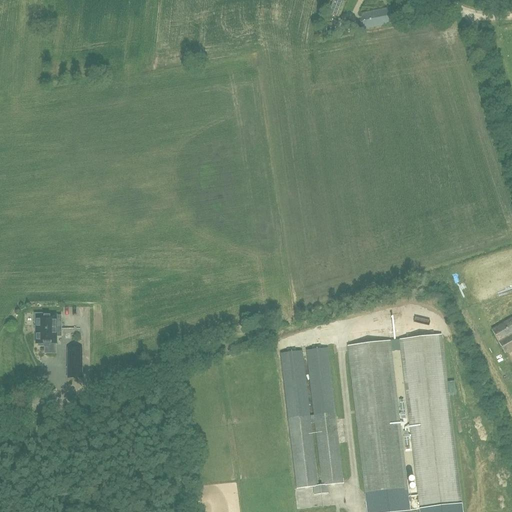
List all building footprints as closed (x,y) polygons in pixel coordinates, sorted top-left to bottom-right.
[(332,0),(328,14),(337,17),(343,1),(340,0),(332,0)] [(360,14),(363,30),(403,21),(401,10),(391,12),(390,8),(360,14)] [(45,314),(35,314),(35,324),(36,324),(36,326),(35,327),(35,331),(36,331),(36,343),(38,344),(38,346),(48,346),(48,344),(56,343),(56,334),(61,334),(61,316),(56,316),(56,315),(45,315),(45,314)] [(505,353),(511,349),(511,317),(491,329),(505,353)] [(407,339),(400,340),(420,509),(461,505),(440,335),(434,336),(424,337),(417,338),(407,339)] [(371,343),(366,343),(357,344),(348,345),(367,506),(407,501),(388,341),(380,342),(371,343)] [(81,349),(68,349),(68,378),(81,378),(81,349)] [(343,483),(327,349),(306,351),(314,416),(309,416),(301,351),(281,353),(297,489),(313,487),(314,495),(327,493),(326,485),(343,483)]
